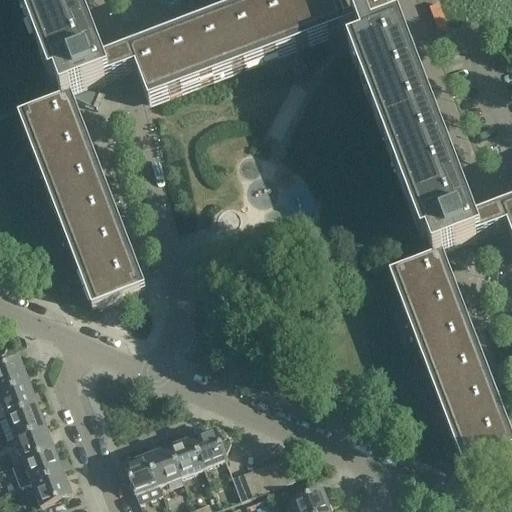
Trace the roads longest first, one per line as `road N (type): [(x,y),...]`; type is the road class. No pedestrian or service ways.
road 1 (residential): [(154,376),(177,306),(112,44)]
road 2 (residential): [(387,477),(154,376)]
road 3 (residential): [(484,206),(405,0)]
road 4 (residential): [(83,346),(66,386),(114,511)]
road 5 (residential): [(239,0),(112,44)]
